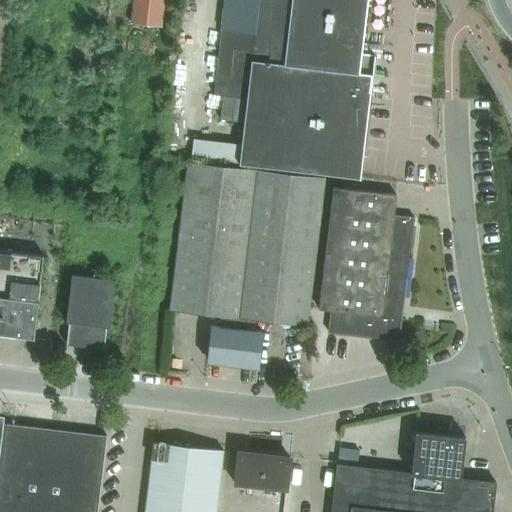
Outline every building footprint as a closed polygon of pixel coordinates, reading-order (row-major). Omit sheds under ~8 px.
[(0,0),(0,71),(8,0),(0,0)] [(160,26),(163,0),(133,0),(130,22),(160,26)] [(243,122),(238,164),(359,178),(359,174),(358,174),(361,148),(362,148),(362,145),(361,145),(364,119),(366,119),(366,117),(364,117),(368,90),(369,90),(371,73),(356,71),(358,53),(360,53),(360,52),(358,52),(360,34),(362,35),(362,32),(360,32),(362,15),(364,15),(364,13),(362,13),(363,0),(224,0),(213,94),(222,95),(219,119),(243,122)] [(385,42),(361,39),(359,47),(384,50),(385,42)] [(107,196),(124,198),(129,158),(112,156),(107,196)] [(170,308),(176,309),(220,314),(218,326),(210,325),(205,361),(257,367),(261,331),(254,330),(255,319),(306,324),(324,177),(323,177),(323,174),(191,158),(190,162),(188,161),(170,308)] [(327,331),(398,340),(413,218),(393,216),(395,195),(332,187),(317,308),(330,310),(327,331)] [(0,250),(0,334),(33,338),(43,256),(0,250)] [(67,321),(65,344),(66,344),(102,348),(103,348),(106,326),(108,326),(109,325),(106,325),(112,280),(114,280),(114,279),(70,273),(70,275),(73,275),(67,320),(65,319),(65,321),(67,321)] [(0,424),(0,511),(95,511),(104,437),(0,424)] [(411,473),(460,478),(465,437),(416,431),(411,473)] [(214,511),(222,450),(153,442),(144,511),(214,511)] [(348,450),(340,449),(339,457),(347,458),(348,450)] [(290,458),(289,458),(238,453),(234,484),(286,490),(290,458)] [(460,478),(411,473),(336,464),(330,511),(491,511),(495,482),(460,478)]
